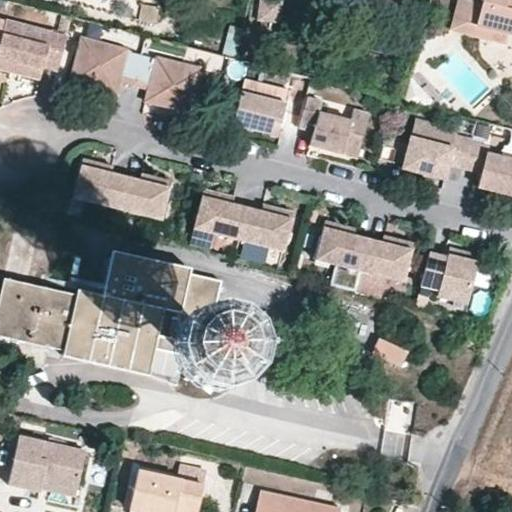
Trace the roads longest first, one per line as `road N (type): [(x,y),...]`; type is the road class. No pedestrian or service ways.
road 1 (residential): [(17,150),(86,133),(511,235)]
road 2 (residential): [(511,328),(434,511)]
